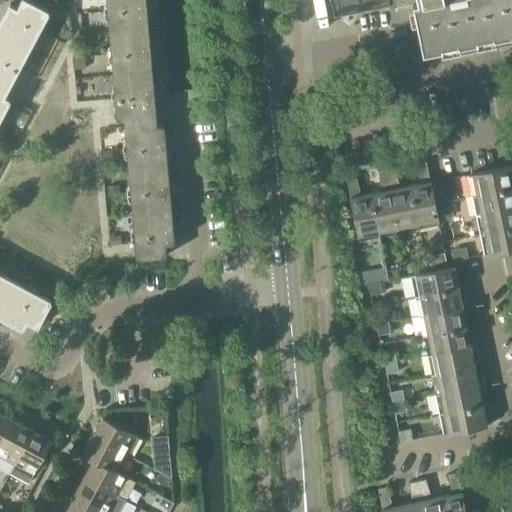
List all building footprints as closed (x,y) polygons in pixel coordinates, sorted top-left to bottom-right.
[(10,4),(5,13),(37,30),(48,10),(29,0),(20,0),(17,7),(10,4)] [(145,7),(143,0),(107,0),(109,10),(145,7)] [(511,0),(330,0),(334,17),(389,5),(390,9),(413,4),(423,53),(459,46),(459,49),(511,38),(511,0)] [(147,29),(145,7),(109,10),(110,32),(147,29)] [(5,13),(0,22),(0,35),(27,49),(37,30),(5,13)] [(147,29),(110,32),(112,54),(148,51),(147,29)] [(27,49),(0,35),(0,59),(17,69),(27,49)] [(150,73),(148,51),(112,54),(114,76),(150,73)] [(17,69),(0,59),(0,84),(6,88),(17,69)] [(150,73),(114,76),(116,98),(152,95),(150,73)] [(0,115),(9,98),(3,95),(0,93),(0,115)] [(154,117),(152,95),(116,98),(118,120),(154,117)] [(155,124),(154,117),(118,120),(118,127),(155,124)] [(128,149),(164,145),(162,124),(155,124),(126,127),(128,149)] [(166,167),(164,145),(128,149),(130,170),(166,167)] [(419,183),(410,185),(419,229),(439,225),(438,220),(453,217),(450,200),(435,203),(427,161),(417,163),(419,183)] [(472,194),(511,186),(511,164),(468,175),(472,194)] [(168,189),(166,167),(130,170),(132,192),(168,189)] [(395,168),(387,170),(399,232),(419,229),(410,185),(399,187),(395,168)] [(380,191),(371,193),(379,236),(399,232),(387,170),(378,171),(380,191)] [(379,236),(371,193),(361,194),(356,176),(347,178),(359,240),(379,236)] [(511,186),(472,194),(476,214),(511,206),(511,186)] [(170,211),(168,189),(132,192),(134,214),(170,211)] [(511,206),(476,214),(480,233),(511,226),(511,206)] [(170,211),(134,214),(135,236),(172,233),(170,211)] [(511,226),(480,233),(484,253),(511,247),(511,226)] [(173,243),(172,233),(135,236),(137,258),(167,256),(165,243),(173,243)] [(415,296),(458,287),(455,275),(462,274),(461,265),(411,276),(415,296)] [(367,284),(379,282),(388,280),(385,267),(356,273),(358,286),(367,284)] [(400,269),(387,271),(389,281),(402,277),(400,269)] [(0,303),(12,281),(0,274),(0,303)] [(12,281),(0,303),(0,315),(14,323),(31,291),(12,281)] [(367,284),(369,295),(381,293),(379,282),(367,284)] [(460,299),(458,287),(415,296),(419,315),(469,305),(467,297),(460,299)] [(31,291),(14,323),(23,328),(26,321),(37,327),(51,302),(31,291)] [(469,305),(419,315),(423,335),(465,326),(463,315),(470,313),(469,305)] [(376,324),(388,322),(386,311),(374,314),(376,324)] [(388,322),(376,324),(378,335),(390,333),(388,322)] [(465,326),(423,335),(427,354),(477,344),(475,337),(468,339),(465,326)] [(477,344),(427,354),(431,374),(474,365),(471,354),(478,353),(477,344)] [(384,363),(396,361),(394,350),(381,353),(384,363)] [(396,361),(384,363),(386,374),(398,372),(396,361)] [(474,365),(431,374),(435,393),(485,383),(483,376),(476,378),(474,365)] [(486,392),(485,383),(435,393),(439,413),(482,404),(479,393),(486,392)] [(392,402),(404,400),(402,390),(390,392),(392,402)] [(406,411),(404,400),(392,402),(394,414),(406,411)] [(482,404),(439,413),(443,433),(493,423),(491,415),(484,417),(482,404)] [(0,413),(0,447),(14,421),(0,413)] [(92,436),(126,454),(136,435),(102,417),(92,436)] [(14,421),(0,447),(0,456),(14,464),(32,430),(14,421)] [(409,429),(398,432),(400,442),(412,440),(409,429)] [(32,430),(14,464),(15,464),(10,474),(28,484),(33,474),(38,477),(44,466),(39,463),(51,441),(32,430)] [(126,454),(92,436),(82,455),(92,461),(93,459),(116,472),(117,471),(126,454)] [(171,477),(169,454),(153,455),(154,468),(171,477)] [(93,459),(92,461),(83,477),(117,495),(127,477),(117,471),(116,472),(93,459)] [(167,486),(171,478),(160,472),(156,480),(167,486)] [(450,494),(441,495),(444,511),(465,511),(457,472),(449,474),(450,494)] [(117,495),(83,477),(73,495),(104,511),(119,511),(126,500),(117,495)] [(444,511),(441,495),(431,497),(426,479),(418,481),(424,511),(444,511)] [(411,502),(402,504),(403,511),(424,511),(418,481),(410,483),(411,502)] [(403,511),(402,504),(392,506),(387,487),(378,489),(382,511),(403,511)] [(104,511),(73,495),(64,511),(104,511)] [(158,504),(159,505),(169,510),(173,502),(162,496),(158,504)] [(511,511),(511,506),(511,501),(502,503),(503,511),(511,511)]
